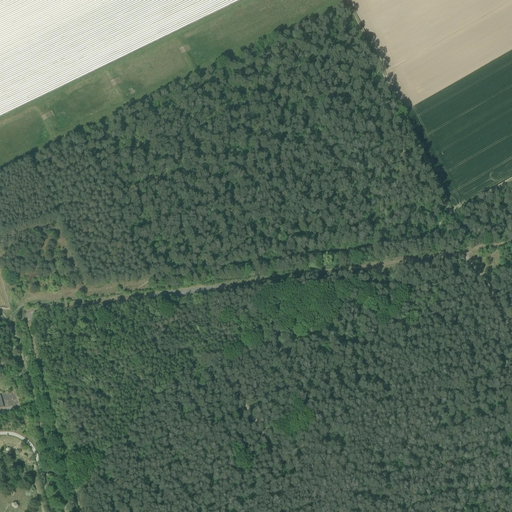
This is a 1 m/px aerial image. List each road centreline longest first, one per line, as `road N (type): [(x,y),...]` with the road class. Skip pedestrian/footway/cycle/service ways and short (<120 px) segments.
road 1 (track): [(0,320),(21,306),(134,290),(151,279),(435,240),(451,217),(511,181)]
road 2 (track): [(451,217),(345,0)]
road 3 (unknown): [(65,511),(23,357),(0,312)]
